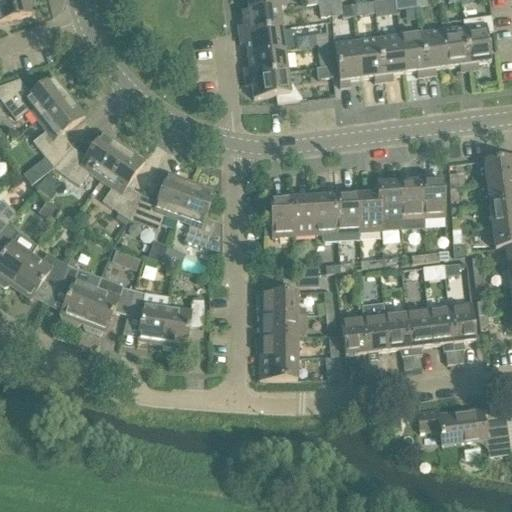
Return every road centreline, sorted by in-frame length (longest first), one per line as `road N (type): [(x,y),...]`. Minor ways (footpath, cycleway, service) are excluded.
road 1 (tertiary): [(511,119),(233,146)]
road 2 (residential): [(511,375),(238,405)]
road 3 (residential): [(238,405),(233,146)]
road 4 (residential): [(238,405),(171,401),(0,318)]
road 5 (tertiary): [(233,146),(213,144),(128,92),(83,24)]
